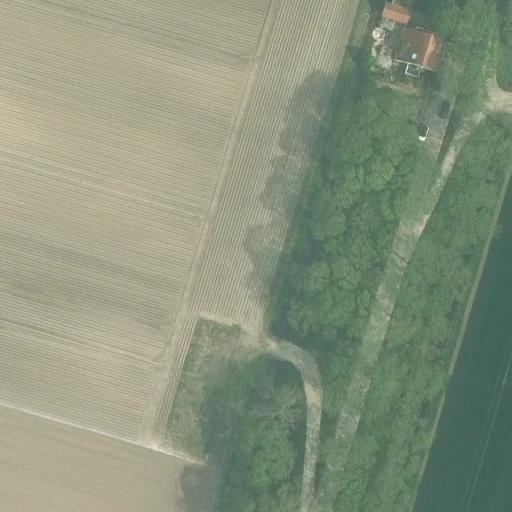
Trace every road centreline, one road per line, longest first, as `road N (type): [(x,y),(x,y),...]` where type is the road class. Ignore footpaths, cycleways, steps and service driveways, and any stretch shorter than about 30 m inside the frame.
road 1 (unclassified): [(320,511),(476,0)]
road 2 (track): [(214,511),(364,0)]
road 3 (track): [(416,511),(511,194)]
road 4 (track): [(403,241),(480,97),(499,0)]
road 5 (track): [(305,511),(312,378),(302,359),(262,345)]
